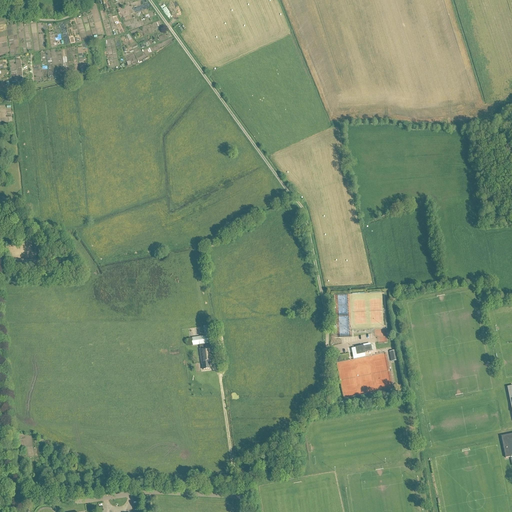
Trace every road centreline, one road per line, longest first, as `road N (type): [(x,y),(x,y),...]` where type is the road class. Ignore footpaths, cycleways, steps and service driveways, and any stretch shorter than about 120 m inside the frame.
road 1 (unclassified): [(245,497),(143,492),(31,502)]
road 2 (unclassified): [(245,497),(249,464),(298,424),(325,387),(327,344)]
road 3 (track): [(243,475),(233,467),(214,361)]
